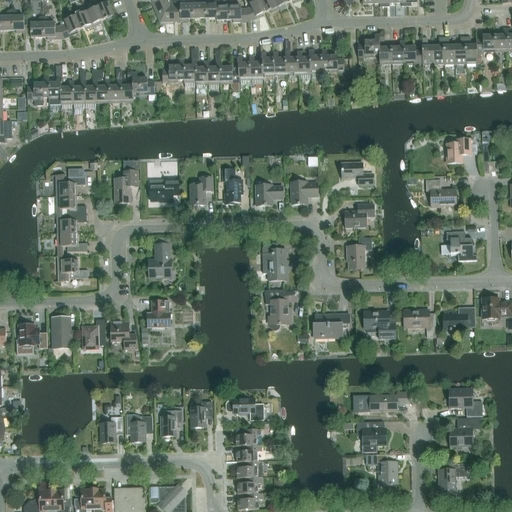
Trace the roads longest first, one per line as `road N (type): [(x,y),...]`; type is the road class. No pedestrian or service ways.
road 1 (residential): [(0,303),(104,297),(114,287),(116,241),(141,229),(303,225),(315,233),(323,274),(334,282),(496,280)]
road 2 (residential): [(215,511),(208,476),(188,463),(0,470)]
road 3 (residential): [(138,42),(247,38),(327,23)]
road 4 (residential): [(0,57),(138,42)]
road 5 (residential): [(327,23),(458,18)]
